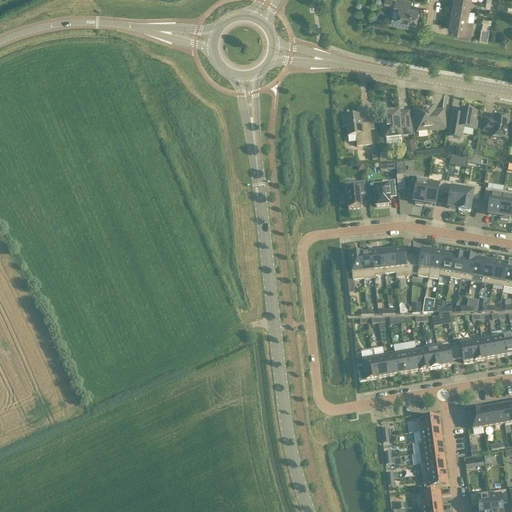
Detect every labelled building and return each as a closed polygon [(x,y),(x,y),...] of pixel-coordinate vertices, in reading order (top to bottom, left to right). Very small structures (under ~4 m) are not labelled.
[(402,0),(383,0),(383,4),(393,6),(393,9),(398,9),(396,19),(391,18),(390,24),(408,27),(409,21),(415,22),(417,8),(405,6),(406,1),(402,0)] [(470,0),(449,0),(449,1),(452,1),(451,8),(468,10),(470,0)] [(468,10),(451,8),(450,14),(447,13),(446,18),(466,21),(468,10)] [(472,22),(466,21),(446,18),(445,22),(449,23),(448,29),(455,30),(454,36),(469,39),(472,22)] [(416,130),(434,128),(434,131),(444,130),(442,113),(433,114),(432,109),(421,110),(421,109),(413,110),(414,112),(416,130)] [(451,118),(447,138),(460,140),(461,135),(462,129),(476,132),(477,123),(474,123),(476,114),(459,111),(458,120),(451,118)] [(383,126),(379,126),(380,136),(384,135),(385,140),(385,139),(386,145),(388,147),(399,146),(401,144),(401,138),(413,137),(411,118),(398,119),(397,114),(382,116),(383,126)] [(347,138),(355,137),(356,148),(371,146),(370,132),(374,131),(372,117),(360,118),(360,116),(343,118),(344,129),(346,128),(347,138)] [(482,133),(491,134),(490,138),(505,140),(509,119),(494,117),(493,122),(484,120),(482,133)] [(396,164),(396,174),(405,173),(404,163),(396,164)] [(403,176),(396,177),(398,192),(405,191),(403,176)] [(422,204),(424,205),(427,185),(428,185),(429,180),(417,178),(413,203),(415,203),(415,206),(422,207),(422,204)] [(377,208),(389,206),(389,207),(390,206),(390,205),(389,205),(389,199),(390,199),(389,194),(395,193),(394,181),(382,183),(382,187),(374,188),(373,188),(374,189),(376,207),(375,207),(376,208),(377,208)] [(437,195),(443,196),(445,183),(439,182),(438,187),(428,185),(427,185),(424,205),(435,207),(437,195)] [(364,183),(346,185),(347,191),(346,191),(348,211),(361,209),(360,195),(366,195),(364,183)] [(447,209),(458,210),(459,211),(463,186),(445,183),(443,196),(449,197),(447,209)] [(480,189),(463,186),(459,211),(458,210),(458,211),(469,213),(472,201),(478,202),(480,189)] [(487,216),(499,217),(503,193),(485,190),(483,203),(489,204),(487,216)] [(511,194),(503,193),(499,217),(500,218),(500,220),(507,221),(507,219),(510,219),(511,208),(511,207),(511,194)] [(404,251),(393,252),(395,274),(396,278),(412,277),(412,268),(412,256),(405,256),(404,251)] [(418,269),(417,278),(428,279),(430,271),(429,271),(432,253),(421,251),(420,257),(412,256),(412,268),(418,269)] [(395,274),(393,252),(382,253),(385,276),(395,274)] [(374,277),(385,276),(382,253),(371,254),(374,277)] [(430,271),(428,279),(439,281),(439,277),(439,272),(440,273),(443,255),(432,253),(429,271),(430,271)] [(361,256),(363,280),(374,279),(374,277),(371,254),(361,255),(361,256)] [(352,282),(363,280),(361,256),(361,255),(349,256),(350,260),(348,260),(348,266),(351,266),(352,282)] [(439,277),(450,279),(454,257),(453,257),(443,255),(440,273),(439,272),(439,277)] [(454,257),(450,279),(460,281),(464,258),(453,256),(453,257),(454,257)] [(471,283),(472,278),(475,261),(475,260),(464,258),(460,281),(471,283)] [(472,278),(471,283),(481,285),(482,280),(485,262),(475,261),(472,278)] [(481,285),(492,286),(496,264),(485,262),(482,280),(481,285)] [(496,264),(492,286),(503,288),(507,266),(496,264)] [(511,289),(511,266),(507,266),(503,288),(511,289)] [(420,304),(411,304),(411,315),(421,314),(420,304)] [(481,338),(471,340),(471,345),(474,362),(474,363),(485,361),(485,360),(482,343),(481,338)] [(511,355),(511,338),(502,339),(505,357),(511,355)] [(505,357),(502,339),(492,341),(495,359),(505,357)] [(460,347),(454,348),(456,360),(462,359),(463,364),(474,362),(471,345),(470,340),(459,342),(460,347)] [(495,359),(492,341),(482,343),(485,360),(495,359)] [(447,344),(436,346),(440,368),(441,368),(451,366),(451,361),(456,360),(454,348),(448,349),(447,344)] [(426,348),(430,371),(441,369),(441,368),(440,368),(436,346),(426,348)] [(419,372),(419,373),(430,371),(426,348),(415,350),(419,372)] [(405,352),(409,374),(419,372),(415,350),(405,352)] [(409,374),(405,352),(394,354),(398,376),(409,374)] [(361,354),(356,355),(357,367),(363,366),(364,372),(359,373),(361,383),(377,380),(373,357),(362,359),(361,354)] [(383,355),(387,378),(398,376),(394,354),(383,355)] [(377,380),(387,378),(383,355),(373,357),(377,380)] [(501,408),(504,425),(511,423),(511,408),(511,406),(501,408)] [(504,425),(501,408),(490,410),(493,427),(504,425)] [(493,427),(490,410),(480,412),(480,411),(483,429),(493,427)] [(483,429),(480,411),(468,413),(472,431),(483,429)] [(415,422),(417,434),(419,434),(419,433),(440,431),(438,419),(415,422)] [(420,444),(423,444),(441,441),(440,431),(419,433),(419,434),(419,435),(420,444)] [(420,444),(418,444),(419,455),(442,452),(441,441),(423,444),(420,444)] [(442,452),(419,455),(421,466),(426,465),(444,463),(442,452)] [(421,466),(422,477),(445,474),(444,463),(426,465),(421,466)] [(422,477),(424,488),(447,485),(445,474),(422,477)] [(490,511),(502,511),(501,505),(508,504),(506,491),(488,494),(490,511)] [(440,505),(439,494),(416,497),(417,509),(422,508),(440,505)] [(490,511),(488,494),(470,496),(471,509),(477,508),(477,511),(490,511)]
